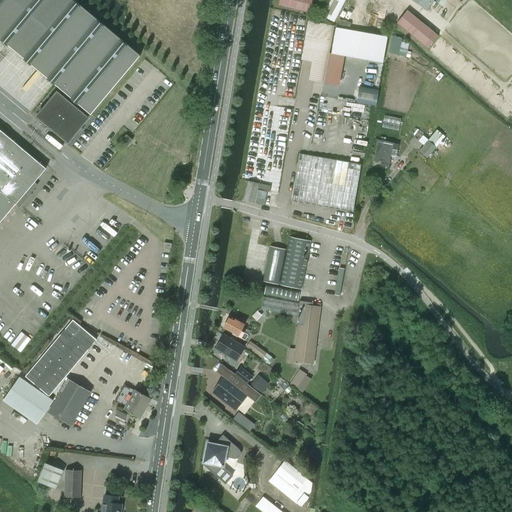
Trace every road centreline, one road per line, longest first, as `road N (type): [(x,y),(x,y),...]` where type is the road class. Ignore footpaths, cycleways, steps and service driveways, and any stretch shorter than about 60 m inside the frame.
road 1 (tertiary): [(230,0),(151,511)]
road 2 (unknown): [(275,218),(305,78)]
